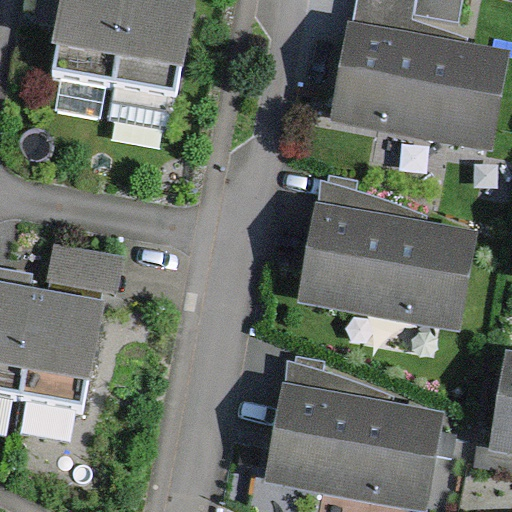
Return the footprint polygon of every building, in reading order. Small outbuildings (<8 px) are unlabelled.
[(61,0),(47,80),(179,105),(198,2),(187,0),(61,0)] [(465,54),(467,42),(413,25),(414,20),(417,0),(360,0),(354,36),(350,35),(332,131),(491,161),(509,61),(465,54)] [(464,0),(417,0),(414,20),(459,28),(464,0)] [(299,306),(460,337),(478,242),(380,224),(318,211),(299,306)] [(120,264),(54,252),(48,287),(114,299),(120,264)] [(0,404),(84,420),(104,315),(28,301),(32,281),(0,274),(0,404)] [(511,358),(511,359),(493,458),(511,462),(511,358)] [(285,398),(266,493),(361,511),(424,511),(441,428),(346,409),(285,398)]
